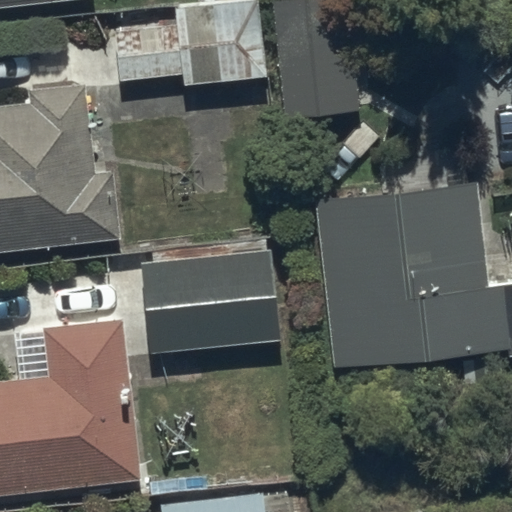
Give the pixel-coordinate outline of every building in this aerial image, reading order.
[(0,0),(0,13),(100,3),(99,0),(0,0)] [(188,90),(270,82),(261,0),(230,0),(179,5),(180,13),(116,19),(123,84),(187,78),(188,90)] [(288,122),(364,116),(357,30),(281,36),(288,122)] [(0,222),(114,210),(106,139),(88,141),(78,54),(21,61),(22,74),(0,76),(0,222)] [(471,152),(307,170),(326,339),(500,320),(502,339),(511,337),(511,234),(507,235),(508,252),(482,254),(471,152)] [(143,328),(275,315),(265,223),(134,237),(143,328)] [(0,467),(134,452),(115,289),(36,298),(41,347),(0,351),(0,467)] [(262,511),(257,470),(156,483),(159,511),(262,511)] [(511,511),(511,495),(428,501),(428,511),(511,511)]
